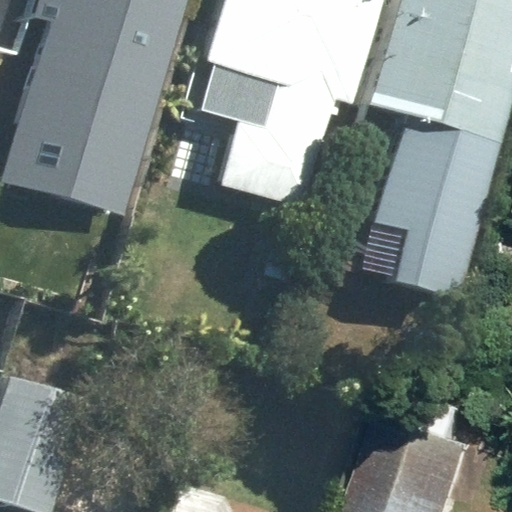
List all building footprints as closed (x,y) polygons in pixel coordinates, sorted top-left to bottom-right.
[(6,0),(24,5),(2,80),(127,115),(158,0),(6,0)] [(198,0),(180,69),(194,74),(186,100),(248,116),(243,135),(302,151),(306,133),(310,135),(347,0),(198,0)] [(511,33),(511,1),(507,0),(367,0),(337,112),(344,114),(334,149),(465,185),(475,148),(480,148),(511,33)] [(199,230),(122,210),(92,330),(169,349),(199,230)] [(51,511),(88,396),(8,372),(0,398),(0,501),(35,511),(51,511)] [(347,511),(446,511),(463,459),(372,430),(347,511)]
